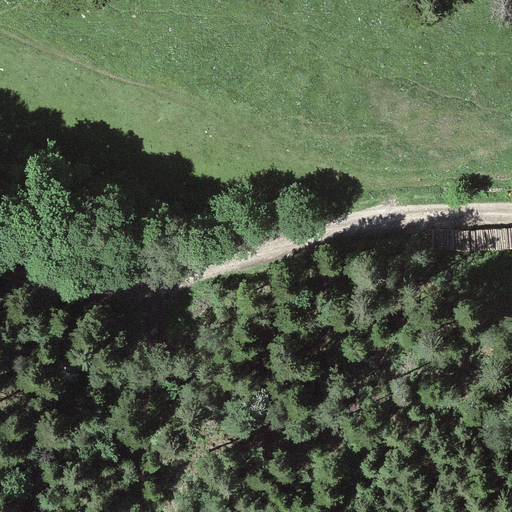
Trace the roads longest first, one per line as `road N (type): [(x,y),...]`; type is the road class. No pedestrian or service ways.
road 1 (track): [(0,273),(66,290),(122,289),(176,281),(296,233),(362,217),(511,210)]
road 2 (track): [(143,511),(138,450),(176,309),(176,281)]
